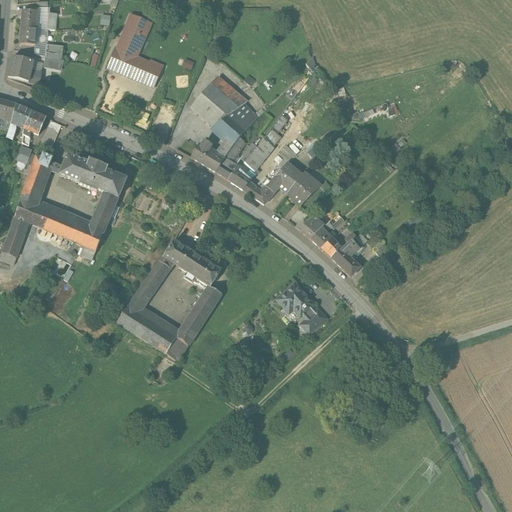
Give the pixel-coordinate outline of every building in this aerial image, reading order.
[(38,13),(22,11),(20,29),(36,30),(38,13)] [(98,23),(108,26),(110,16),(100,14),(98,23)] [(151,25),(130,16),(124,30),(125,31),(117,50),(115,49),(107,70),(108,70),(109,69),(153,87),(152,89),(153,90),(162,69),(137,59),(151,25)] [(36,30),(20,29),(19,45),(35,46),(36,30)] [(47,51),(46,58),(62,62),(63,47),(47,46),(47,51)] [(47,51),(34,49),(33,56),(46,58),(47,51)] [(33,63),(12,58),(7,80),(37,87),(40,75),(31,73),(33,63)] [(46,58),(44,67),(61,70),(62,62),(46,58)] [(182,60),(181,67),(193,69),(194,62),(182,60)] [(176,75),(177,87),(189,86),(189,74),(176,75)] [(225,98),(210,85),(190,108),(211,130),(225,139),(221,145),(230,151),(233,146),(239,140),(244,134),(256,120),(253,116),(244,105),(245,103),(232,91),(225,98)] [(16,106),(2,102),(0,108),(0,119),(11,123),(12,118),(16,106)] [(31,113),(16,106),(12,118),(11,123),(10,125),(24,131),(31,113)] [(263,107),(253,116),(256,120),(266,110),(263,107)] [(46,120),(31,113),(24,131),(29,133),(38,137),(46,120)] [(281,117),(273,128),(278,132),(287,121),(281,117)] [(50,122),(42,142),(38,151),(49,155),(61,126),(50,122)] [(15,131),(9,129),(6,139),(12,141),(15,131)] [(230,151),(224,159),(230,164),(240,150),(244,144),(239,140),(233,146),(230,151)] [(263,141),(258,147),(256,150),(249,159),(244,164),(243,164),(253,173),(273,149),(263,141)] [(211,155),(207,152),(209,148),(203,144),(200,148),(199,147),(191,160),(215,174),(221,166),(220,165),(224,159),(230,151),(221,145),(217,153),(213,151),(211,155)] [(248,148),(244,144),(240,150),(245,153),(248,148)] [(245,153),(240,160),(244,164),(249,159),(256,150),(250,145),(248,148),(245,153)] [(315,145),(306,154),(314,163),(323,155),(315,145)] [(30,154),(20,150),(16,161),(14,171),(29,177),(36,159),(38,153),(32,151),(30,154)] [(301,153),(290,161),(296,166),(305,157),(301,153)] [(29,177),(2,255),(16,260),(28,225),(31,217),(35,208),(48,171),(47,171),(51,160),(42,157),(40,161),(36,159),(29,177)] [(107,170),(88,162),(87,166),(67,158),(60,176),(79,184),(78,186),(97,193),(97,192),(103,194),(117,200),(125,182),(105,174),(107,170)] [(230,164),(224,159),(220,165),(221,166),(215,174),(228,183),(232,172),(231,172),(235,167),(230,164)] [(235,167),(232,172),(228,183),(242,192),(242,191),(248,184),(257,176),(253,173),(243,164),(244,164),(240,160),(235,167)] [(267,186),(265,189),(273,195),(280,188),(285,192),(293,182),(290,179),(287,183),(285,181),(292,173),(292,171),(296,166),(290,161),(287,163),(267,186)] [(305,182),(300,178),(286,195),(296,203),(294,204),(299,208),(319,189),(308,180),(305,182)] [(265,183),(262,187),(259,184),(254,189),(248,184),(242,191),(263,206),(273,195),(265,189),(267,186),(265,183)] [(89,230),(80,227),(73,244),(82,247),(95,253),(117,200),(103,194),(102,197),(89,230)] [(320,198),(317,202),(314,199),(309,204),(315,209),(319,214),(324,210),(321,206),(325,202),(320,198)] [(302,206),(288,224),(298,232),(305,224),(304,223),(310,214),(315,209),(309,204),(305,209),(302,206)] [(47,208),(45,212),(35,208),(31,217),(28,225),(50,234),(57,217),(54,216),(56,212),(47,208)] [(319,214),(318,215),(322,220),(328,215),(324,210),(319,214)] [(80,227),(57,217),(50,234),(73,244),(80,227)] [(340,219),(331,227),(333,229),(334,230),(343,223),(340,219)] [(305,224),(298,232),(310,241),(321,230),(322,228),(315,221),(309,227),(305,224)] [(322,228),(321,230),(310,241),(320,251),(332,241),(324,233),(333,229),(331,227),(328,223),(322,228)] [(352,233),(344,240),(348,245),(355,240),(356,239),(354,235),(352,233)] [(341,250),(330,260),(350,279),(359,269),(350,260),(363,248),(355,240),(348,245),(343,249),(342,248),(341,250)] [(332,241),(320,251),(330,260),(341,250),(332,241)] [(173,242),(117,324),(136,336),(146,320),(137,315),(172,264),(178,269),(189,252),(173,242)] [(385,246),(375,253),(382,263),(392,255),(385,246)] [(95,253),(82,247),(78,255),(92,261),(95,253)] [(189,252),(178,269),(187,274),(185,278),(192,283),(194,279),(207,286),(205,289),(207,291),(209,288),(220,272),(189,252)] [(176,339),(158,328),(148,344),(178,363),(221,295),(218,294),(222,288),(216,285),(215,288),(213,287),(211,289),(209,288),(207,291),(176,339)] [(301,294),(294,286),(276,301),(284,310),(290,305),(293,309),(292,310),(300,318),(301,317),(305,322),(316,312),(312,307),(313,306),(306,299),(306,298),(305,298),(301,294),(302,293),(301,294)] [(305,322),(300,326),(309,336),(326,321),(317,311),(316,312),(305,322)] [(158,328),(146,320),(136,336),(148,344),(158,328)] [(247,328),(243,332),(243,334),(244,336),(247,337),(252,333),(252,330),(250,328),(247,328)]
